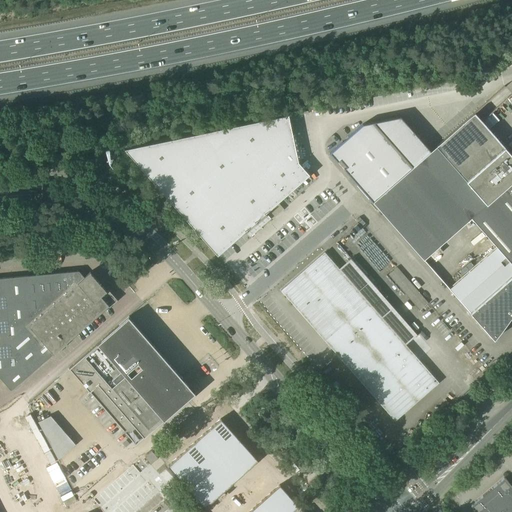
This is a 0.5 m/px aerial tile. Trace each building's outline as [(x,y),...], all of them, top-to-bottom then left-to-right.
[(486,204),(503,189),(511,181),(511,155),(480,119),(474,112),(439,143),(436,146),(447,159),(469,184),(486,204)] [(124,150),(169,201),(216,254),(244,230),(248,235),(268,218),(264,212),(308,174),(297,162),(288,115),(124,150)] [(362,124),(329,153),(337,162),(339,160),(346,167),(344,169),(372,202),(380,195),(397,181),(412,167),(428,153),(430,151),(400,117),(362,124)] [(444,242),(471,218),(486,204),(469,184),(447,159),(436,146),(430,151),(428,153),(412,167),(397,181),(380,195),(372,202),(423,260),(444,242)] [(108,157),(109,157),(114,159),(118,150),(112,148),(108,157)] [(511,181),(503,189),(511,199),(511,181)] [(471,218),(511,264),(511,199),(503,189),(486,204),(471,218)] [(395,421),(439,382),(324,252),(281,290),(395,421)] [(511,274),(511,275),(470,313),(491,337),(492,337),(497,330),(502,324),(507,317),(511,311),(511,308),(511,307),(511,269),(510,272),(511,274)] [(82,277),(77,272),(0,280),(0,380),(10,391),(107,305),(99,296),(105,291),(89,272),(82,277)] [(68,369),(76,379),(88,392),(86,394),(87,395),(88,394),(89,396),(89,397),(91,396),(135,445),(193,394),(195,392),(194,391),(192,393),(186,386),(188,385),(187,384),(186,386),(185,384),(186,383),(184,384),(183,383),(185,381),(184,381),(183,382),(182,381),(184,379),(182,377),(182,376),(181,375),(180,377),(127,318),(128,317),(127,316),(68,369)] [(50,416),(38,422),(58,460),(75,445),(50,416)] [(220,419),(211,426),(230,447),(239,440),(220,419)] [(211,426),(203,434),(221,455),(230,447),(211,426)] [(203,434),(194,442),(212,463),(221,455),(203,434)] [(239,440),(230,447),(249,468),(257,461),(239,440)] [(194,442),(185,450),(204,471),(212,463),(194,442)] [(230,447),(221,455),(240,476),(249,468),(230,447)] [(185,450),(176,458),(195,479),(204,471),(185,450)] [(150,464),(157,458),(152,452),(145,458),(150,464)] [(221,455),(212,463),(231,484),(240,476),(221,455)] [(176,458),(167,466),(186,487),(195,479),(176,458)] [(212,463),(204,471),(223,492),(231,484),(212,463)] [(204,471),(195,479),(214,500),(223,492),(204,471)] [(511,511),(511,486),(505,478),(471,506),(476,511),(511,511)] [(195,479),(186,487),(205,508),(214,500),(195,479)] [(279,484),(270,493),(287,511),(290,511),(298,505),(279,484)] [(287,511),(270,493),(261,500),(271,511),(287,511)] [(271,511),(261,500),(253,508),(256,511),(271,511)]
